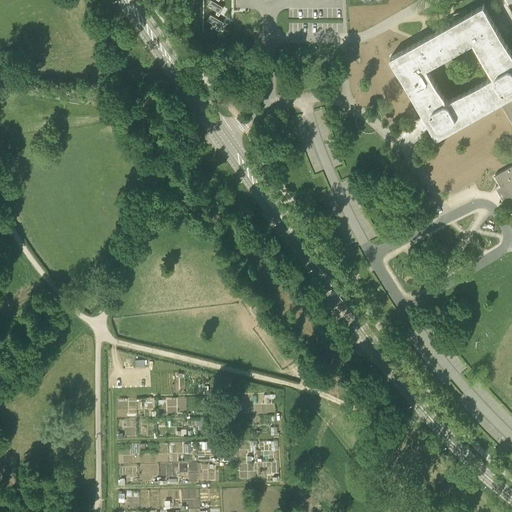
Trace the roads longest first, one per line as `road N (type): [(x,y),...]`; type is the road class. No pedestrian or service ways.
road 1 (tertiary): [(128,0),(376,350),(455,446),(511,497)]
road 2 (track): [(218,128),(155,181),(98,327)]
road 3 (track): [(296,387),(98,327)]
road 4 (track): [(98,327),(96,511)]
road 5 (track): [(98,327),(23,248),(0,199)]
road 6 (track): [(427,415),(404,421),(296,387)]
